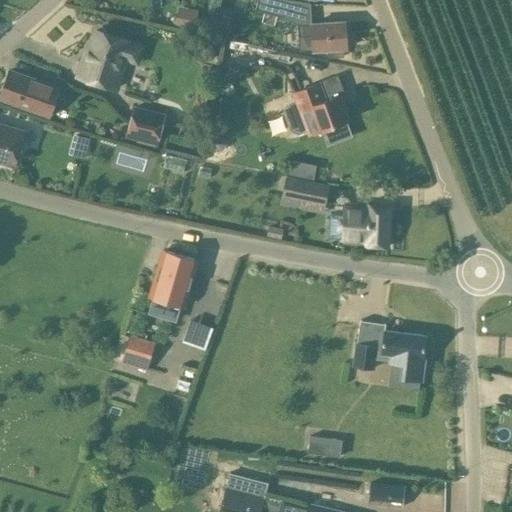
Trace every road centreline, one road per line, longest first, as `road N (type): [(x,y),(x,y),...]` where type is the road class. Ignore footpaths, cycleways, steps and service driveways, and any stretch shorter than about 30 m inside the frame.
road 1 (unclassified): [(469,280),(282,252),(0,188)]
road 2 (unclassified): [(469,280),(461,218),(378,0)]
road 3 (unclassified): [(474,511),(469,280)]
